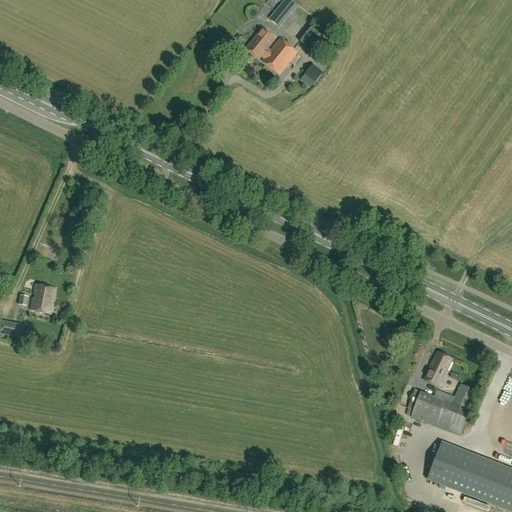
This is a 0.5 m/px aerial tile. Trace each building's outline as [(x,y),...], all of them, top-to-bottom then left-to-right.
[(279,27),(293,11),(283,3),(270,20),(279,27)] [(297,40),(306,30),(297,23),(289,33),(297,40)] [(327,40),(311,28),(300,42),(316,55),(327,40)] [(262,57),(265,59),(271,51),(268,49),(276,39),(264,29),(247,49),(260,59),(262,57)] [(281,40),(271,51),(265,59),(263,62),(280,76),(298,54),(281,40)] [(316,67),(306,75),(314,84),(323,76),(316,67)] [(21,81),(18,88),(45,99),(48,92),(21,81)] [(51,305),(53,305),(56,289),(36,285),(31,310),(50,313),(51,305)] [(27,309),(31,288),(23,288),(20,307),(27,309)] [(0,329),(26,335),(29,323),(1,316),(0,321),(0,329)] [(439,388),(453,360),(438,352),(424,380),(439,388)] [(452,406),(415,391),(408,409),(414,411),(411,418),(460,438),(478,393),(460,386),(452,406)] [(402,455),(412,450),(405,436),(395,441),(402,455)] [(508,511),(511,511),(511,510),(511,469),(442,442),(427,480),(508,511)]
